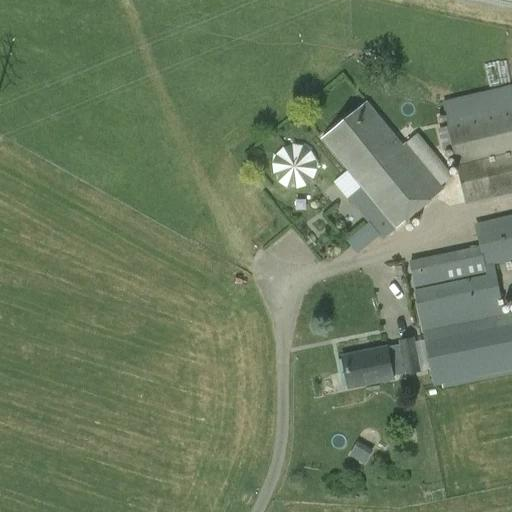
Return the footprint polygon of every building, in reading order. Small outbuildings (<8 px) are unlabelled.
[(383,238),(443,189),(406,143),(403,146),(367,103),(323,139),(362,187),(349,197),(383,238)] [(466,205),(511,193),(511,110),(448,125),(466,205)] [(408,261),(434,386),(511,370),(511,311),(504,313),(494,262),(511,258),(511,214),(474,223),(479,247),(408,261)] [(348,388),(393,379),(392,376),(406,373),(406,374),(422,371),(414,336),(399,340),(400,344),(386,347),(370,350),(371,352),(342,358),(348,388)] [(357,445),(353,458),(375,465),(379,453),(357,445)]
